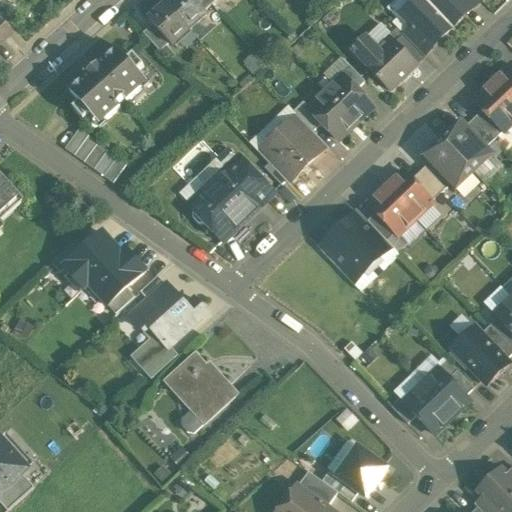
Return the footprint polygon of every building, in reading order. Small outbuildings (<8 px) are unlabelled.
[(191,0),(173,0),(166,7),(189,32),(206,17),(203,13),(191,0)] [(212,5),(206,0),(191,0),(203,13),(212,5)] [(452,30),(423,0),(418,0),(401,17),(412,29),(431,49),(432,49),(452,30)] [(462,0),(423,0),(452,30),(473,10),(472,10),(462,0)] [(481,1),(479,0),(462,0),(472,10),(481,1)] [(189,32),(166,7),(150,22),(153,26),(170,44),(173,47),(189,32)] [(10,35),(0,24),(0,42),(1,43),(10,35)] [(153,26),(143,35),(160,53),(170,44),(153,26)] [(431,49),(412,29),(403,37),(410,44),(423,57),(431,49)] [(403,37),(397,30),(389,38),(395,45),(403,37)] [(389,38),(388,37),(376,49),(372,52),(377,58),(367,68),(391,93),(417,68),(402,52),(395,45),(389,38)] [(403,37),(395,45),(402,52),(410,44),(403,37)] [(367,39),(352,53),(367,68),(377,58),(372,52),(376,49),(367,39)] [(134,57),(127,63),(118,52),(70,95),(80,106),(74,111),(84,123),(90,117),(95,123),(100,118),(105,123),(121,109),(119,107),(125,101),(127,104),(142,90),(138,84),(143,80),(138,74),(144,69),(134,57)] [(343,61),(325,78),(334,87),(342,79),(339,76),(349,66),(343,61)] [(365,84),(349,66),(339,76),(342,79),(343,78),(357,92),(365,84)] [(511,67),(492,85),(511,104),(511,67)] [(357,92),(343,78),(342,79),(334,87),(326,95),(356,126),(374,110),(357,92)] [(511,104),(492,85),(474,103),(483,112),(503,133),(504,134),(511,126),(511,104)] [(356,126),(326,95),(310,110),(309,111),(322,125),(339,143),(356,126)] [(322,125),(309,111),(310,110),(304,104),(294,113),(308,128),(313,133),(322,125)] [(503,133),(483,112),(474,121),(495,142),(503,133)] [(495,142),(474,121),(466,129),(486,150),(495,142)] [(300,136),(289,125),(267,146),(278,157),(296,177),(297,177),(319,157),(318,156),(300,136)] [(466,129),(462,125),(443,143),(473,175),(492,156),(466,129)] [(313,133),(308,128),(300,136),(318,156),(327,147),(313,133)] [(119,153),(81,136),(72,156),(121,178),(127,165),(116,160),(119,153)] [(473,175),(443,143),(424,161),(429,166),(449,187),(455,192),(473,175)] [(229,150),(180,196),(191,207),(239,161),(229,150)] [(278,157),(269,165),(288,185),(296,177),(278,157)] [(239,161),(191,207),(197,213),(194,216),(193,221),(199,227),(204,227),(207,224),(224,242),(237,229),(238,225),(246,216),(250,217),(272,196),(239,161)] [(449,187),(429,166),(420,174),(441,195),(449,187)] [(403,173),(385,190),(416,221),(433,205),(432,204),(412,182),(403,173)] [(441,195),(420,174),(412,182),(432,204),(441,195)] [(0,217),(17,202),(0,183),(0,217)] [(416,221),(385,190),(368,206),(377,215),(396,235),(399,238),(399,237),(416,221)] [(368,223),(359,215),(351,223),(383,256),(391,248),(368,223)] [(396,235),(377,215),(368,223),(387,243),(396,235)] [(351,223),(329,244),(361,277),(383,256),(351,223)] [(399,238),(396,235),(387,243),(391,248),(398,255),(408,246),(399,237),(399,238)] [(65,271),(85,292),(90,288),(122,258),(102,236),(85,253),(65,271)] [(65,271),(85,253),(77,244),(53,266),(61,275),(65,271)] [(361,277),(329,244),(321,252),(352,285),(361,277)] [(122,258),(90,288),(109,308),(128,291),(146,274),(127,253),(122,258)] [(158,278),(141,294),(149,303),(166,287),(158,278)] [(187,308),(167,287),(166,287),(149,303),(132,319),(145,334),(150,330),(162,344),(168,350),(170,349),(208,315),(195,301),(187,308)] [(136,300),(128,291),(109,308),(108,308),(117,317),(136,300)] [(511,302),(496,318),(499,321),(511,334),(511,302)] [(511,334),(499,321),(490,329),(511,351),(511,334)] [(511,358),(511,351),(490,329),(482,337),(507,363),(511,358)] [(482,337),(475,331),(465,341),(457,338),(451,344),(454,352),(488,387),(509,366),(507,363),(482,337)] [(162,344),(138,366),(152,382),(178,357),(170,349),(168,350),(162,344)] [(352,344),(345,351),(355,362),(363,355),(352,344)] [(212,376),(196,358),(165,385),(192,414),(204,428),(237,398),(215,373),(212,376)] [(449,382),(439,372),(422,389),(453,421),(470,404),(449,382)] [(474,391),(458,374),(449,382),(466,399),(474,391)] [(453,421),(422,389),(406,404),(405,405),(417,418),(435,437),(453,421)] [(406,404),(401,400),(392,409),(408,426),(417,418),(405,405),(406,404)] [(192,414),(178,426),(191,440),(204,428),(192,414)] [(0,441),(0,498),(22,479),(29,472),(0,441)] [(337,478),(337,479),(359,495),(366,500),(388,470),(358,449),(337,478)] [(511,511),(511,482),(508,478),(502,472),(479,494),(485,500),(496,511),(511,511)] [(359,495),(337,479),(337,478),(330,473),(322,484),(338,495),(352,504),(359,495)] [(322,484),(309,474),(298,489),(327,510),(338,495),(322,484)] [(22,479),(0,498),(0,505),(6,511),(11,511),(34,492),(22,479)] [(330,511),(327,510),(298,489),(281,511),(330,511)] [(496,511),(485,500),(476,509),(479,511),(496,511)]
